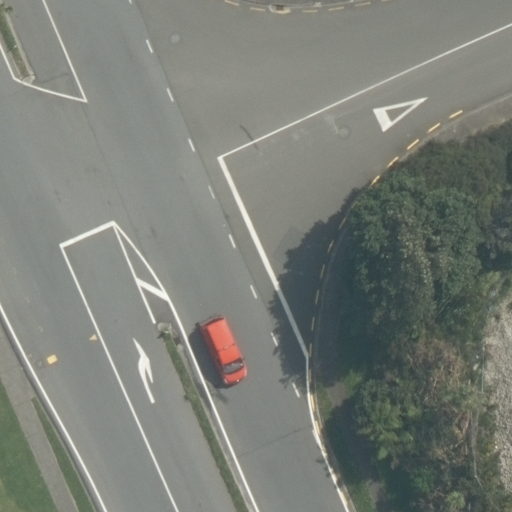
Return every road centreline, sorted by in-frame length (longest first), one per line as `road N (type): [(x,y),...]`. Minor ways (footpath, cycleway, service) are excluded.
road 1 (unclassified): [(140,165),(491,0)]
road 2 (unclassified): [(140,165),(290,511)]
road 3 (unclassified): [(149,511),(16,208)]
road 4 (unclassified): [(70,0),(140,165)]
road 5 (unclassified): [(16,208),(140,165)]
